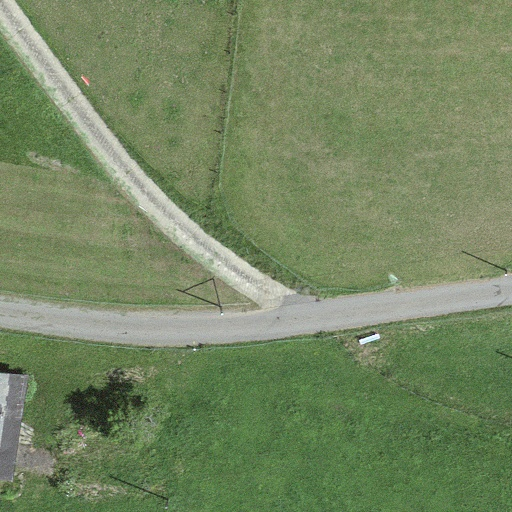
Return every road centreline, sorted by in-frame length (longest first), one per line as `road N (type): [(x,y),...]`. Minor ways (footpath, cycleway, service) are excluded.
road 1 (unclassified): [(0,307),(158,327),(270,322),(511,291)]
road 2 (track): [(332,314),(203,245),(102,128),(11,0)]
